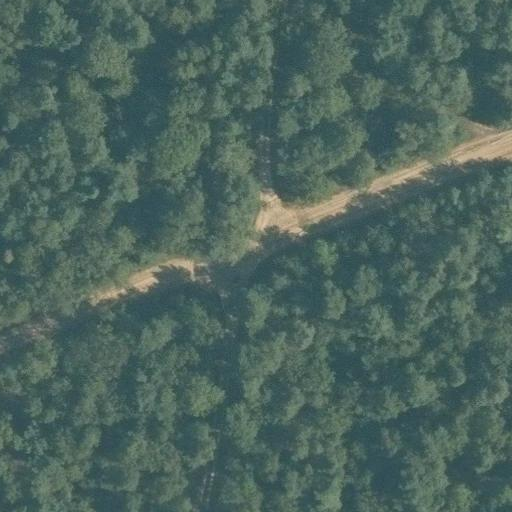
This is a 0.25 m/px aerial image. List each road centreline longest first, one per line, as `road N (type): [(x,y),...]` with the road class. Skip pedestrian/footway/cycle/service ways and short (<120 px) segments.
road 1 (track): [(0,337),(511,142)]
road 2 (track): [(199,511),(218,429),(237,252)]
